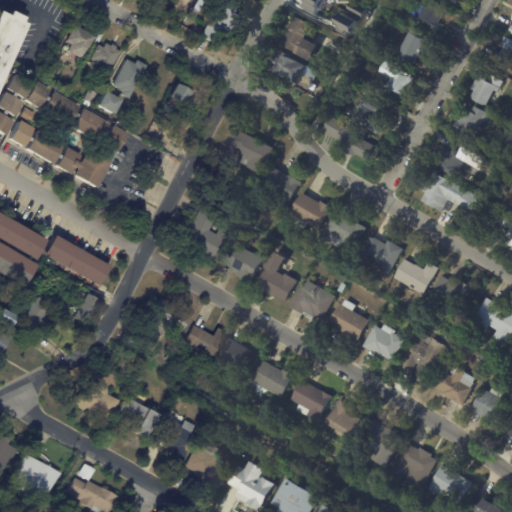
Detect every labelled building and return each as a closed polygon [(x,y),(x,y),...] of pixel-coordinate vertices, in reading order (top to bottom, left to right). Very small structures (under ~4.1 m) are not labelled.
[(215,31),(206,27),(219,0),(229,0),(238,5),(232,15),(239,19),(233,29),(231,28),(226,37),(215,31)] [(347,4),(341,17),(310,3),(311,0),(340,0),(347,4)] [(445,20),(444,23),(446,24),(441,32),(422,21),(433,3),(450,13),(445,20)] [(8,64),(0,82),(0,10),(8,14),(10,10),(23,17),(21,21),(26,23),(8,64)] [(315,27),(308,39),(322,47),(313,63),(297,54),(298,53),(284,45),(299,18),(315,27)] [(84,30),(94,36),(86,49),(82,46),(76,56),(67,51),(68,48),(63,45),(75,25),(84,30)] [(434,43),(431,48),(430,48),(429,51),(427,50),(425,53),(424,51),(420,58),(419,58),(415,64),(401,56),(414,32),(426,39),(428,37),(435,41),(434,43)] [(343,45),(338,47),(332,37),(337,34),(343,45)] [(511,61),(507,59),(505,64),(492,56),(496,50),(499,52),(501,48),(497,45),(502,35),(511,40),(511,61)] [(113,44),(117,46),(115,48),(121,51),(109,73),(94,64),(95,61),(90,58),(98,44),(104,47),(106,43),(111,45),(112,44),(113,44)] [(303,80),(299,86),(273,72),(284,53),(293,58),(292,59),(320,75),(316,82),(305,76),(303,80)] [(129,61),(134,63),(137,60),(147,65),(129,99),(120,94),(122,91),(119,90),(120,89),(112,85),(126,59),(129,61)] [(414,75),(412,77),(417,80),(412,89),(409,88),(405,96),(395,90),(392,96),(381,89),(384,83),(390,86),(394,79),(385,74),(391,63),(414,75)] [(0,109),(0,99),(4,92),(11,96),(13,93),(6,89),(14,75),(32,85),(24,99),(16,94),(14,98),(22,103),(14,117),(6,112),(3,117),(13,122),(5,136),(0,133),(0,115),(2,111),(0,109)] [(485,106),(470,99),(474,91),(471,89),(476,80),(478,81),(480,77),(488,81),(491,76),(503,82),(498,92),(493,90),(485,106)] [(46,96),(49,97),(53,91),(79,106),(76,113),(79,115),(82,108),(109,124),(105,131),(109,133),(113,125),(127,133),(96,187),(74,175),(77,169),(75,168),(71,174),(57,166),(60,160),(57,158),(53,164),(27,149),(31,142),(28,141),(24,147),(10,139),(21,118),(20,118),(25,108),(35,114),(29,126),(34,129),(30,137),(33,139),(37,131),(64,146),(59,154),(63,156),(67,148),(84,157),(88,148),(97,153),(106,138),(102,136),(99,142),(72,127),(77,118),(73,116),(70,123),(43,108),(47,101),(44,99),(39,108),(25,100),(35,81),(50,89),(46,96)] [(181,87),(191,92),(184,105),(169,97),(176,84),(181,87)] [(90,89),(98,93),(91,106),(85,102),(86,100),(84,99),(90,89)] [(105,92),(120,100),(112,114),(96,105),(104,91),(105,92)] [(165,104),(174,109),(170,118),(160,112),(165,104)] [(358,118),(367,104),(378,112),(382,107),(391,113),(387,119),(389,121),(387,124),(390,126),(383,136),(357,119),(358,118)] [(456,120),(460,114),(461,115),(465,109),(469,111),(472,105),(489,115),(485,121),(482,119),(474,132),(475,132),(470,140),(448,127),(453,119),(456,120)] [(342,137),(341,138),(329,132),(336,118),(348,125),(342,137)] [(380,148),(372,162),(363,157),(362,159),(349,152),(351,149),(347,147),(349,143),(344,140),(350,128),(361,134),(360,136),(380,147),(380,148)] [(266,142),(277,148),(264,173),(241,161),(244,155),(242,154),(244,151),(233,146),(242,129),(266,142)] [(471,151),(467,161),(460,158),(452,177),(434,168),(443,148),(450,151),(452,148),(457,151),(460,146),(471,151)] [(507,151),(503,157),(498,154),(502,148),(507,151)] [(279,168),(293,175),(293,174),(305,181),(289,211),(274,203),(277,197),(266,191),(279,168)] [(480,196),(477,202),(481,203),(474,216),(458,207),(460,205),(450,200),(444,212),(423,201),(428,193),(425,191),(429,183),(431,184),(436,173),(480,196)] [(316,198),(324,202),(325,200),(336,207),(323,230),(311,223),(308,228),(299,223),(302,217),(295,213),(307,192),(316,198)] [(215,260),(182,241),(201,207),(218,217),(215,223),(231,232),(215,260)] [(344,211),(355,218),(354,220),(361,223),(362,222),(370,227),(356,253),(327,237),(342,211),(344,211)] [(0,214),(43,239),(32,259),(0,241),(0,245),(33,264),(21,286),(0,274),(0,214)] [(511,249),(509,248),(510,246),(504,243),(507,236),(498,231),(504,218),(511,222),(511,249)] [(102,262),(106,265),(95,284),(41,253),(52,233),(102,262)] [(377,236),(392,244),(394,240),(409,249),(395,274),(385,268),(387,264),(367,253),(376,236),(377,236)] [(240,274),(241,272),(226,263),(237,242),(267,259),(253,283),(240,275),(240,274)] [(293,259),(285,273),(288,275),(290,273),(302,280),(290,301),(280,295),(279,297),(261,286),(273,266),(274,266),(283,251),(294,257),(293,259)] [(412,259),(422,265),(422,264),(431,269),(436,261),(447,268),(431,295),(400,277),(411,259),(412,259)] [(450,276),(467,286),(469,280),(482,287),(467,315),(448,305),(446,308),(434,302),(449,276),(450,276)] [(318,317),(309,312),(308,313),(296,306),(307,285),(311,287),(315,281),(341,296),(327,322),(318,317)] [(348,283),(352,285),(347,293),(343,290),(348,283)] [(96,297),(99,300),(95,308),(98,311),(95,317),(91,315),(86,324),(74,318),(79,309),(78,308),(81,302),(82,303),(87,293),(96,297)] [(39,333),(38,334),(27,326),(30,320),(25,317),(28,312),(19,305),(22,300),(30,305),(32,301),(34,302),(37,297),(48,304),(46,308),(55,314),(45,329),(42,327),(39,333)] [(164,302),(188,315),(177,335),(163,326),(156,338),(141,329),(159,298),(164,302)] [(499,301),(511,308),(511,342),(502,337),(505,330),(497,325),(495,329),(481,321),(494,298),(499,301)] [(358,311),(375,321),(362,344),(354,340),(356,337),(334,324),(345,304),(348,305),(351,299),(361,305),(358,311)] [(15,319),(10,327),(0,321),(0,312),(2,309),(16,317),(15,319)] [(386,356),(369,346),(381,325),(387,329),(390,324),(401,331),(400,333),(412,339),(399,362),(389,356),(388,357),(386,356)] [(193,325),(212,336),(216,328),(227,334),(213,360),(201,354),(199,358),(192,354),(194,350),(182,343),(192,325),(193,325)] [(463,334),(469,326),(475,330),(470,338),(463,334)] [(0,328),(1,329),(0,330),(0,332),(10,338),(1,354),(0,353),(0,328)] [(417,375),(407,369),(413,357),(411,356),(425,330),(456,347),(436,385),(417,375)] [(234,338),(263,355),(251,375),(242,370),(241,373),(219,361),(233,337),(234,338)] [(459,350),(463,344),(469,348),(465,354),(459,350)] [(268,361),(286,371),(287,369),(299,376),(286,398),(256,381),(267,360),(268,361)] [(466,404),(449,395),(450,393),(439,387),(447,371),(457,377),(459,374),(455,372),(458,368),(461,370),(462,368),(482,379),(477,388),(479,389),(470,406),(466,404)] [(88,409),(86,408),(82,411),(74,398),(99,383),(98,375),(114,374),(114,387),(106,387),(106,395),(118,401),(108,420),(88,409)] [(307,381),(336,396),(323,421),(301,409),(304,404),(296,400),(306,380),(307,381)] [(487,415),(478,410),(490,389),(496,392),(499,388),(509,394),(507,398),(511,401),(511,412),(505,425),(487,415)] [(134,432),(138,425),(115,413),(123,398),(131,402),(136,393),(147,399),(142,408),(157,416),(145,438),(134,432)] [(344,400),(356,407),(355,410),(356,410),(355,412),(357,414),(357,415),(367,420),(358,438),(350,434),(347,439),(336,433),(339,427),(331,423),(343,400),(344,400)] [(171,457),(176,449),(165,443),(162,448),(153,442),(167,417),(173,421),(174,420),(184,425),(187,420),(197,426),(194,431),(199,433),(182,463),(171,457)] [(379,420),(408,437),(392,466),(374,456),(381,444),(368,438),(378,420),(379,420)] [(0,440),(1,438),(7,436),(8,442),(7,444),(18,450),(1,478),(0,477),(0,440)] [(197,475),(198,472),(188,467),(199,446),(204,449),(208,443),(220,450),(217,456),(219,463),(230,469),(220,488),(197,475)] [(411,444),(423,450),(424,448),(436,454),(435,457),(441,461),(427,490),(395,474),(410,444),(411,444)] [(28,455),(60,474),(46,498),(31,489),(32,487),(23,481),(20,486),(11,480),(27,454),(28,455)] [(85,464),(95,470),(89,481),(79,476),(85,464)] [(447,466),(477,482),(464,505),(454,499),(452,502),(442,497),(444,495),(433,489),(447,465),(447,466)] [(252,474),(262,479),(263,477),(275,484),(260,511),(247,504),(249,501),(237,494),(239,490),(229,484),(239,466),(252,474)] [(76,479),(86,485),(88,481),(101,488),(117,497),(108,511),(106,511),(102,510),(100,511),(91,511),(92,509),(81,502),(82,500),(68,493),(76,479)] [(279,511),(281,509),(272,504),(287,479),(320,498),(312,511),(279,511)] [(478,494),(489,500),(489,499),(510,511),(509,511),(474,511),(469,509),(478,493),(478,494)]
